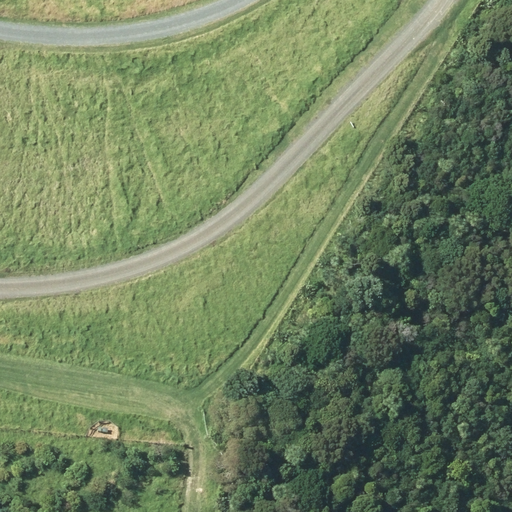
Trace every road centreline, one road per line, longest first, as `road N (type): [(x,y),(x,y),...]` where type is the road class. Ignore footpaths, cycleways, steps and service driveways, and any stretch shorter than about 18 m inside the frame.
road 1 (track): [(436,9),(346,178),(232,322),(210,362),(206,511)]
road 2 (track): [(444,0),(202,238),(127,268),(0,287)]
road 3 (track): [(0,32),(131,35),(242,0)]
road 4 (track): [(0,362),(95,372),(161,393),(208,443)]
